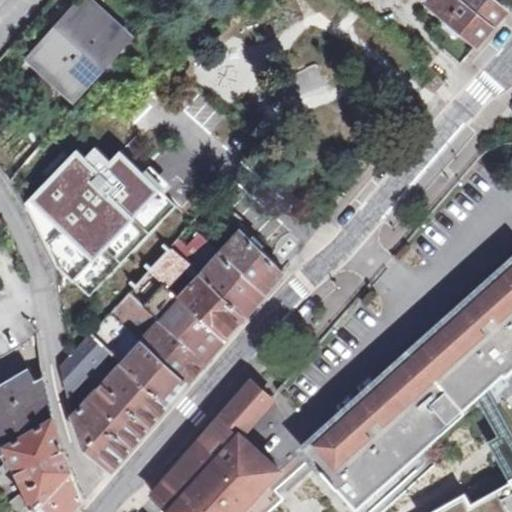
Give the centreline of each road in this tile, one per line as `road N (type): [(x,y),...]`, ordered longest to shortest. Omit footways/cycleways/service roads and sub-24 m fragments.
road 1 (secondary): [(113,498),(511,59)]
road 2 (residential): [(113,498),(88,472),(67,420),(24,243),(0,199)]
